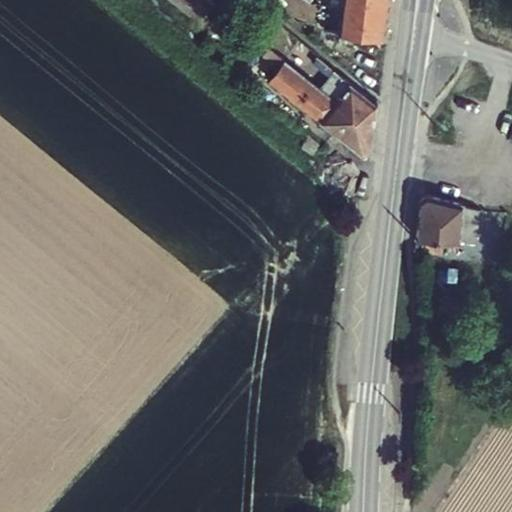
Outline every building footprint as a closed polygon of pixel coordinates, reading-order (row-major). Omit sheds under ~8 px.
[(175,0),(195,15),(206,0),(175,0)] [(389,0),(320,0),(317,29),(385,38),(389,0)] [(317,89),(283,62),(269,79),(364,156),(372,145),(373,134),(317,89)] [(317,89),(373,134),(376,104),(333,70),(317,89)] [(461,199),(418,194),(414,237),(474,243),(475,210),(460,208),(461,199)]
